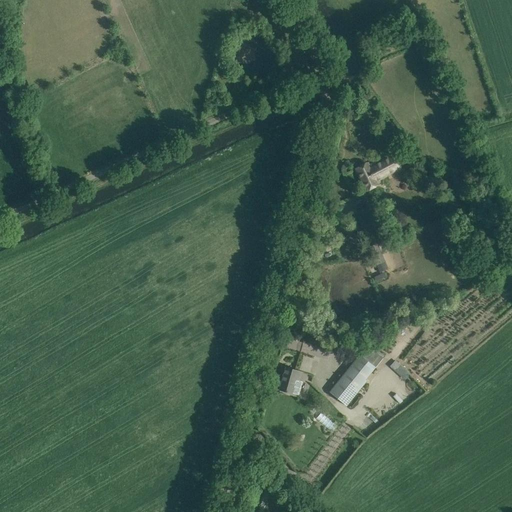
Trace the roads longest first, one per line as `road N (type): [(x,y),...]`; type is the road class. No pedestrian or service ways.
road 1 (unclassified): [(218,511),(317,149),(321,72)]
road 2 (unclassified): [(0,219),(321,72)]
